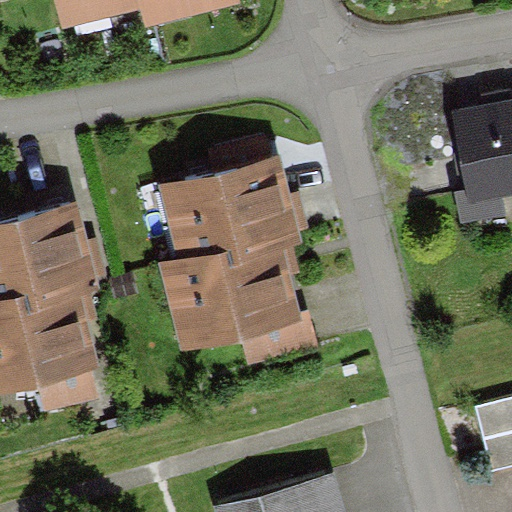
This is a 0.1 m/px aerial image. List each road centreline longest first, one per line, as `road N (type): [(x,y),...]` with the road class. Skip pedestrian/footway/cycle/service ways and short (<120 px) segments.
road 1 (residential): [(334,59),(444,511)]
road 2 (residential): [(0,115),(334,59)]
road 3 (residential): [(334,59),(511,28)]
